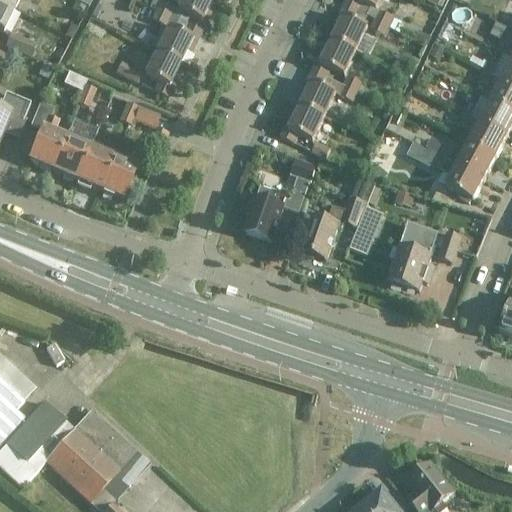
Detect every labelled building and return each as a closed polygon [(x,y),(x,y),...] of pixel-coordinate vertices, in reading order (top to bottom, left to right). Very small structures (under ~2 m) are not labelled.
[(0,0),(0,5),(14,12),(20,0),(0,0)] [(91,0),(73,0),(73,1),(87,9),(91,0)] [(159,3),(155,12),(200,34),(207,20),(203,18),(211,0),(181,0),(175,12),(159,3)] [(378,14),(376,13),(382,0),(346,0),(343,7),(366,18),(374,22),(389,29),(394,20),(379,13),(378,14)] [(425,0),(425,2),(436,8),(440,0),(425,0)] [(0,33),(3,35),(14,12),(0,5),(0,33)] [(332,42),(356,54),(368,30),(362,27),(366,18),(343,7),(337,21),(341,23),(332,42)] [(511,34),(511,19),(494,9),(487,21),(490,22),(491,22),(495,25),(511,34)] [(155,53),(179,66),(189,47),(193,49),(200,34),(155,12),(150,21),(166,30),(155,53)] [(384,39),(389,29),(374,22),(370,31),(384,39)] [(508,46),(511,38),(511,34),(495,25),(489,36),(508,46)] [(30,59),(36,46),(10,36),(4,49),(30,59)] [(319,60),(312,73),(326,80),(330,72),(344,79),(356,54),(332,42),(322,61),(319,60)] [(170,85),(179,66),(155,53),(143,77),(157,84),(153,93),(167,101),(174,87),(170,85)] [(482,73),(491,78),(497,66),(488,62),(482,73)] [(49,81),(54,69),(55,68),(43,64),(38,76),(49,81)] [(141,75),(120,65),(115,75),(136,85),(141,75)] [(511,67),(503,84),(511,88),(511,67)] [(300,108),(325,120),(336,97),(352,105),(357,95),(343,88),(326,80),(312,73),(305,87),(309,89),(300,108)] [(485,89),(491,78),(482,73),(476,84),(485,89)] [(347,79),(343,88),(357,95),(362,86),(347,79)] [(511,116),(511,88),(503,84),(492,106),(511,116)] [(96,92),(84,88),(83,87),(75,106),(88,111),(96,92)] [(0,140),(3,134),(17,140),(24,121),(30,106),(5,96),(0,107),(0,140)] [(133,122),(138,110),(126,104),(118,123),(130,129),(133,122)] [(480,127),(507,141),(511,132),(511,116),(492,106),(487,115),(466,104),(459,116),(468,120),(481,126),(480,127)] [(41,131),(28,163),(39,167),(38,170),(47,173),(49,171),(52,173),(66,139),(65,139),(54,134),(58,123),(48,118),(51,111),(38,106),(30,126),(41,131)] [(300,108),(291,128),(286,126),(280,140),(293,146),(294,147),(298,137),(313,144),(325,120),(300,108)] [(159,118),(138,110),(133,122),(154,130),(159,118)] [(463,131),(468,120),(459,116),(454,126),(463,131)] [(469,148),(496,163),(507,141),(480,127),(469,148)] [(66,139),(52,173),(62,177),(62,180),(70,183),(72,181),(76,183),(91,145),(67,135),(65,139),(66,139)] [(91,145),(76,183),(78,184),(78,186),(87,190),(89,188),(100,193),(114,159),(116,155),(91,145)] [(325,161),(329,152),(316,145),(311,155),(325,161)] [(437,157),(446,162),(452,151),(443,146),(437,157)] [(496,163),(469,148),(458,168),(485,183),(496,163)] [(114,159),(100,193),(102,193),(102,196),(110,200),(112,198),(123,202),(137,170),(136,169),(140,158),(131,153),(126,164),(114,159)] [(473,205),(485,184),(485,183),(458,168),(446,162),(437,157),(432,168),(452,179),(446,191),(473,205)] [(366,207),(375,187),(376,186),(357,180),(350,200),(345,213),(332,208),(326,223),(312,218),(300,254),(326,263),(338,230),(341,230),(343,225),(354,229),(362,206),(366,207)] [(245,236),(270,245),(282,211),(297,216),(308,186),(296,181),(288,203),(275,199),(276,196),(259,190),(255,201),(251,200),(246,217),(251,219),(245,236)] [(436,193),(431,203),(451,209),(453,204),(436,193)] [(365,210),(349,251),(366,258),(383,217),(365,210)] [(437,237),(408,227),(389,285),(419,296),(423,286),(427,287),(433,270),(428,269),(431,261),(430,258),(452,266),(461,240),(446,235),(440,251),(433,248),(437,237)] [(511,302),(501,335),(511,338),(511,299),(511,300),(511,302)] [(0,446),(24,421),(15,413),(24,403),(0,381),(0,446)] [(0,472),(20,491),(45,465),(72,432),(64,426),(65,425),(44,406),(0,453),(0,472)] [(94,511),(108,511),(113,507),(112,507),(115,504),(102,493),(136,456),(91,413),(72,432),(45,465),(90,507),(94,511)] [(415,511),(445,511),(446,511),(442,506),(454,496),(429,466),(408,483),(417,496),(408,503),(415,511)] [(361,510),(361,511),(396,511),(381,493),(361,510)]
